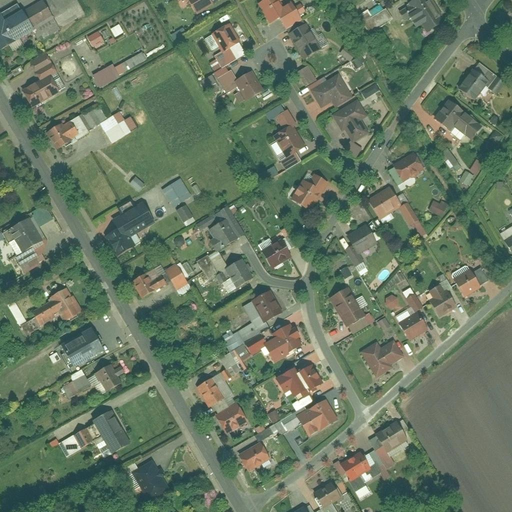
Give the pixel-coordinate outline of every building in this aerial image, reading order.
[(202,0),(182,0),(188,9),(202,0)] [(276,20),(283,30),(300,18),(289,2),(280,9),(274,0),(263,0),(256,5),(269,25),(276,20)] [(424,0),(418,0),(400,12),(411,27),(421,20),(428,30),(439,22),(424,0)] [(0,51),(33,33),(36,38),(48,32),(50,34),(60,29),(45,1),(21,15),(19,11),(2,21),(0,17),(0,51)] [(368,37),(391,22),(385,12),(362,27),(368,37)] [(109,30),(113,38),(122,34),(118,25),(109,30)] [(304,25),(285,36),(301,63),(320,52),(304,25)] [(240,45),(231,29),(216,38),(224,51),(213,57),(220,68),(235,60),(230,51),(240,45)] [(97,32),(86,38),(92,49),(103,43),(97,32)] [(96,88),(147,63),(142,53),(113,68),(111,65),(90,76),(96,88)] [(41,80),(21,91),(30,106),(54,92),(47,80),(56,75),(49,63),(36,71),(41,80)] [(472,70),(456,91),(469,100),(476,89),(486,96),(493,86),(472,70)] [(262,93),(252,76),(236,84),(230,74),(218,82),(227,98),(239,91),(245,102),(262,93)] [(210,76),(200,82),(205,90),(215,84),(210,76)] [(342,80),(312,97),(319,109),(330,103),(333,108),(352,97),(342,80)] [(364,101),(378,91),(374,85),(360,94),(364,101)] [(364,100),(331,119),(341,136),(349,131),(353,137),(365,130),(358,117),(370,110),(364,100)] [(479,130),(448,103),(433,121),(444,130),(450,124),(470,141),(479,130)] [(51,131),(58,144),(103,119),(95,106),(51,131)] [(287,130),(296,124),(288,110),(274,118),(282,132),(270,140),(282,158),(276,162),(283,173),(297,165),(290,154),(299,149),(287,130)] [(120,118),(106,125),(114,139),(127,131),(120,118)] [(449,147),(441,152),(453,168),(460,164),(449,147)] [(421,174),(411,158),(390,170),(400,187),(421,174)] [(474,176),(482,166),(475,161),(468,171),(474,176)] [(260,185),(276,175),(272,167),(256,177),(260,185)] [(472,177),(465,172),(458,183),(466,188),(472,177)] [(305,174),(291,202),(305,209),(319,181),(305,174)] [(145,186),(135,178),(129,185),(139,193),(145,186)] [(192,197),(180,179),(162,191),(173,209),(192,197)] [(398,208),(389,191),(370,202),(380,219),(398,208)] [(117,229),(104,237),(117,259),(136,247),(131,238),(155,224),(143,203),(135,208),(131,200),(117,208),(121,215),(112,221),(117,229)] [(444,207),(431,202),(427,213),(440,217),(444,207)] [(183,227),(193,223),(186,206),(176,210),(183,227)] [(418,223),(408,207),(400,212),(410,228),(418,223)] [(238,239),(223,215),(213,222),(216,227),(209,232),(215,241),(209,244),(215,253),(238,239)] [(42,243),(28,217),(5,230),(6,231),(16,249),(9,253),(18,270),(38,258),(33,248),(42,243)] [(204,218),(195,225),(201,233),(210,226),(204,218)] [(374,246),(365,230),(347,241),(351,248),(343,252),(355,271),(363,266),(357,256),(374,246)] [(285,260),(275,244),(258,254),(268,270),(285,260)] [(228,270),(219,254),(204,263),(214,279),(222,274),(227,282),(235,278),(240,287),(253,279),(243,262),(228,270)] [(161,267),(132,283),(141,297),(167,281),(173,292),(177,289),(185,285),(177,272),(167,278),(161,267)] [(344,280),(351,276),(346,268),(339,271),(344,280)] [(476,286),(467,272),(451,282),(460,296),(476,286)] [(57,299),(24,321),(30,331),(31,331),(62,311),(65,317),(80,307),(66,286),(53,294),(57,299)] [(368,327),(347,291),(329,302),(351,337),(368,327)] [(441,298),(436,291),(428,296),(433,304),(428,307),(435,319),(453,309),(445,295),(441,298)] [(268,294),(250,303),(262,325),(280,315),(268,294)] [(397,307),(394,296),(383,299),(386,310),(397,307)] [(422,315),(411,296),(400,303),(409,319),(399,325),(408,341),(424,331),(416,318),(422,315)] [(16,325),(23,322),(15,302),(8,305),(16,325)] [(384,319),(377,322),(382,331),(389,328),(384,319)] [(299,348),(287,327),(270,337),(273,341),(265,345),(259,336),(242,346),(249,357),(262,350),(269,362),(283,354),(285,357),(299,348)] [(61,346),(74,369),(105,352),(92,329),(61,346)] [(402,360),(393,345),(379,354),(375,348),(361,357),(374,377),(402,360)] [(98,370),(109,388),(121,381),(110,363),(98,370)] [(307,363),(272,382),(280,396),(287,392),(291,400),(319,385),(307,363)] [(85,372),(64,384),(70,395),(91,383),(85,372)] [(235,409),(219,381),(196,394),(207,412),(213,408),(228,433),(248,422),(239,407),(235,409)] [(337,423),(324,402),(293,419),(305,441),(337,423)] [(272,424),(279,420),(274,411),(267,415),(272,424)] [(112,413),(64,442),(71,454),(80,449),(103,435),(113,451),(130,442),(112,413)] [(406,442),(395,425),(374,439),(386,456),(406,442)] [(259,443),(239,455),(248,469),(267,458),(259,443)] [(369,474),(359,455),(339,466),(349,485),(369,474)] [(133,465),(116,474),(122,485),(128,482),(131,488),(140,483),(149,499),(164,490),(151,467),(138,474),(133,465)] [(331,483),(311,495),(321,511),(334,511),(331,507),(342,500),(331,483)] [(48,495),(42,486),(38,488),(38,487),(27,493),(33,503),(48,495)]
